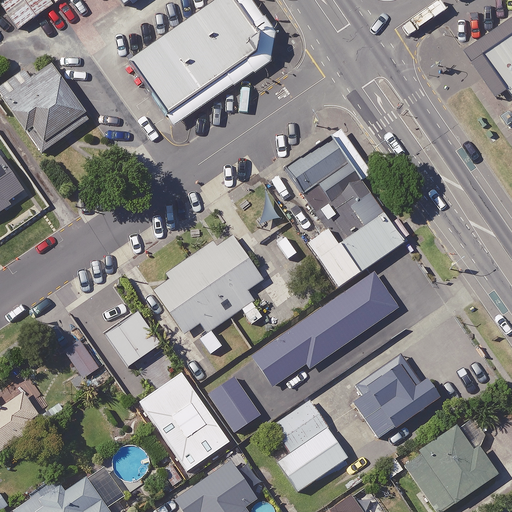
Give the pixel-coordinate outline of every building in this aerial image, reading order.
[(52,7),(46,0),(0,0),(0,3),(19,30),(52,7)] [(217,0),(109,71),(151,138),(256,71),(259,38),(229,0),(217,0)] [(456,62),(494,115),(511,102),(511,35),(507,39),(501,30),(456,62)] [(90,120),(51,65),(23,85),(17,77),(0,88),(0,95),(41,154),(90,120)] [(341,134),(286,171),(326,231),(305,245),(336,291),(412,240),(341,134)] [(0,213),(25,197),(0,159),(0,158),(0,213)] [(262,281),(230,233),(167,275),(170,280),(154,290),(183,335),(200,324),(206,332),(252,302),(245,292),(262,281)] [(397,309),(373,275),(252,360),(272,389),(307,365),(310,370),(397,309)] [(142,323),(120,291),(88,313),(111,346),(142,323)] [(98,369),(80,342),(65,352),(84,379),(98,369)] [(216,372),(200,348),(181,362),(197,385),(216,372)] [(418,383),(402,359),(348,396),(378,440),(438,400),(424,379),(418,383)] [(260,416),(234,379),(208,398),(234,434),(260,416)] [(0,453),(53,419),(33,389),(0,411),(0,453)] [(348,460),(309,402),(271,427),(290,455),(277,463),(297,493),(348,460)] [(472,453),(456,428),(402,464),(434,511),(443,511),(496,477),(477,449),(472,453)] [(171,454),(153,467),(173,495),(191,482),(171,454)] [(115,511),(86,469),(42,500),(39,495),(14,511),(115,511)] [(359,511),(350,497),(329,511),(359,511)]
